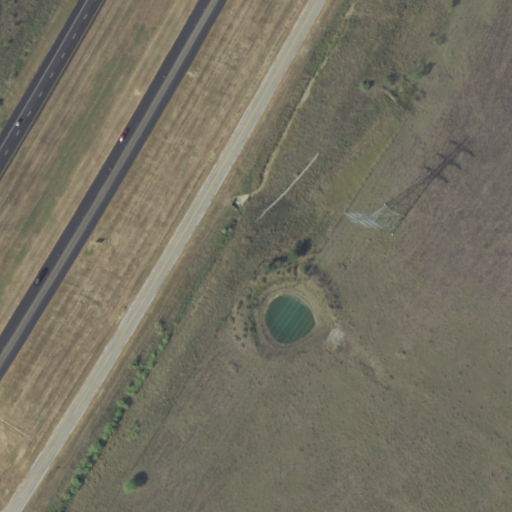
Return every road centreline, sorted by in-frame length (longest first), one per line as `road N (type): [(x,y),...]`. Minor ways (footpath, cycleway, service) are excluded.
road 1 (residential): [(10,511),(199,203),(311,0)]
road 2 (motorway): [(0,355),(209,0)]
road 3 (motorway): [(92,0),(0,156)]
